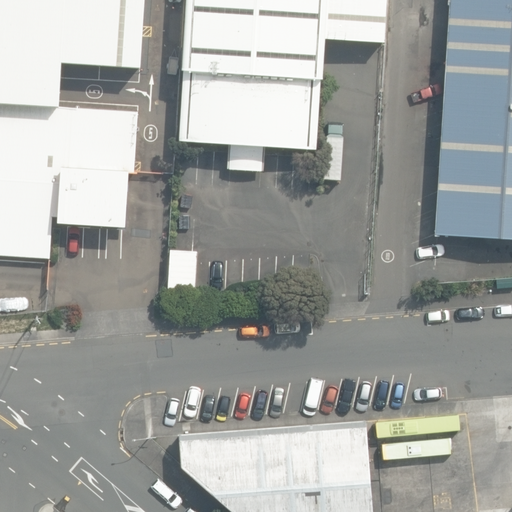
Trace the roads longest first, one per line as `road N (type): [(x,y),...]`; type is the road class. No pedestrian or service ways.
road 1 (residential): [(27,427),(51,388),(130,368),(511,346)]
road 2 (residential): [(27,427),(128,511)]
